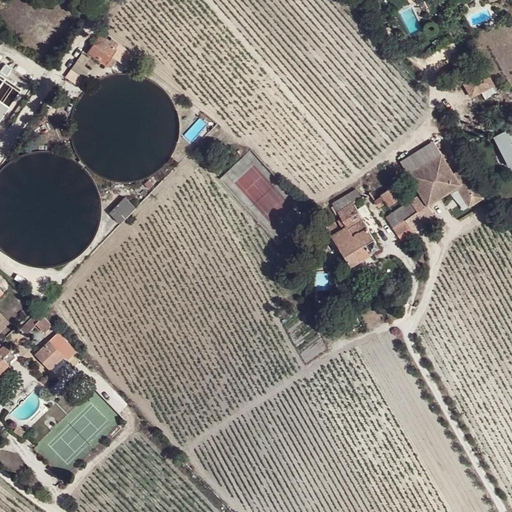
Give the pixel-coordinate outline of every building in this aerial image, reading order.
[(112,56),(120,44),(113,38),(111,41),(103,36),(102,38),(100,37),(90,53),(106,64),(112,56)] [(118,60),(112,56),(106,64),(112,68),(118,60)] [(7,64),(2,71),(8,76),(13,69),(7,64)] [(488,72),(467,83),(474,97),(484,92),(495,85),(488,72)] [(495,85),(484,92),(488,99),(499,93),(495,85)] [(511,141),(505,129),(494,136),(505,157),(506,157),(510,164),(511,163),(511,141)] [(403,160),(410,173),(443,153),(435,141),(403,160)] [(443,153),(410,173),(428,204),(441,197),(457,186),(470,206),(485,198),(465,166),(455,173),(443,153)] [(84,160),(82,158),(78,163),(83,167),(87,164),(84,160)] [(403,203),(410,198),(400,183),(395,187),(393,185),(382,194),(383,196),(376,200),(380,207),(387,201),(390,204),(399,198),(403,203)] [(332,202),(338,212),(354,202),(362,197),(357,188),(332,202)] [(121,223),(136,207),(126,197),(111,213),(121,223)] [(411,227),(423,219),(423,216),(411,200),(387,217),(399,235),(400,234),(411,227)] [(354,202),(338,212),(342,218),(338,221),(343,229),(340,230),(332,235),(341,249),(337,252),(341,258),(345,256),(351,266),(373,253),(372,251),(380,247),(354,202)] [(414,232),(411,227),(400,234),(403,239),(414,232)] [(325,242),(318,248),(323,255),(331,249),(325,242)] [(45,315),(37,307),(34,311),(40,319),(44,316),(45,315)] [(0,313),(0,323),(4,329),(10,324),(0,314),(0,313)] [(50,323),(44,316),(40,319),(40,320),(34,314),(20,329),(26,334),(37,323),(44,330),(50,323)] [(60,332),(57,334),(65,343),(68,340),(60,332)] [(65,343),(57,334),(53,338),(61,346),(65,343)] [(58,349),(61,346),(53,338),(51,341),(58,349)] [(68,340),(65,343),(61,346),(58,349),(63,355),(68,359),(78,350),(68,340)] [(58,349),(51,341),(36,355),(49,368),(63,355),(58,349)] [(0,373),(10,364),(9,363),(15,358),(9,351),(12,348),(7,342),(0,348),(0,373)] [(15,431),(23,435),(26,431),(18,426),(15,431)]
